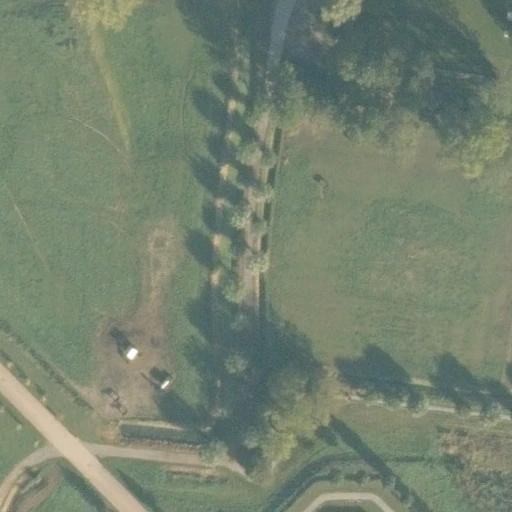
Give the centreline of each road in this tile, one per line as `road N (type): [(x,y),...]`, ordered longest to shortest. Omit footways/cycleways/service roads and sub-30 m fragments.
road 1 (track): [(220,457),(248,409),(248,221),(271,61)]
road 2 (track): [(0,494),(27,461),(51,451),(220,457)]
